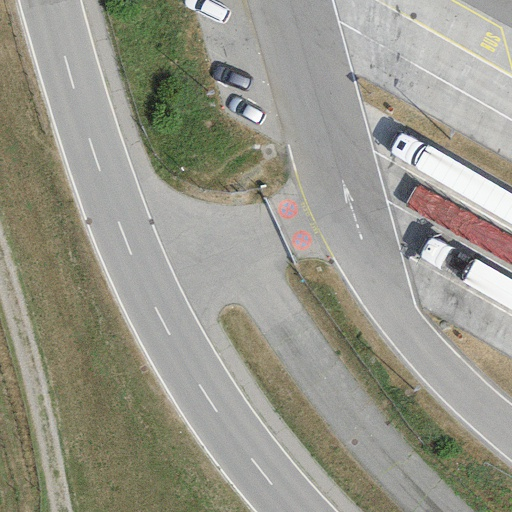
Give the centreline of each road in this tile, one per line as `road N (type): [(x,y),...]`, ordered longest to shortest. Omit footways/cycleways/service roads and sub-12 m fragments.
road 1 (unclassified): [(45,0),(107,205),(141,288),(182,367),(292,511)]
road 2 (track): [(59,511),(0,263)]
